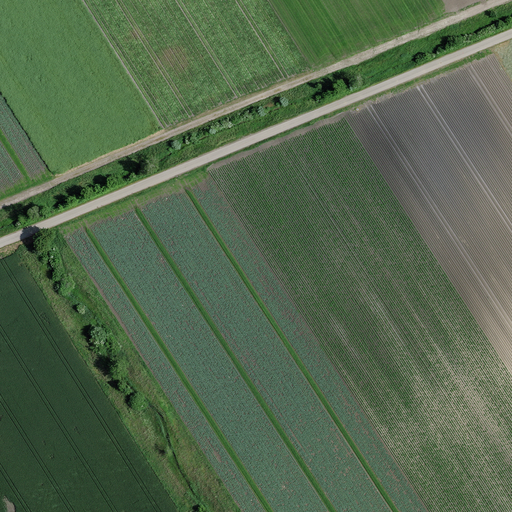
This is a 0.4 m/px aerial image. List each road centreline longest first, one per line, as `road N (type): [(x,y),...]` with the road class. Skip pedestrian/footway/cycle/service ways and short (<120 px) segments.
road 1 (unclassified): [(0,246),(511,35)]
road 2 (track): [(495,0),(0,203)]
